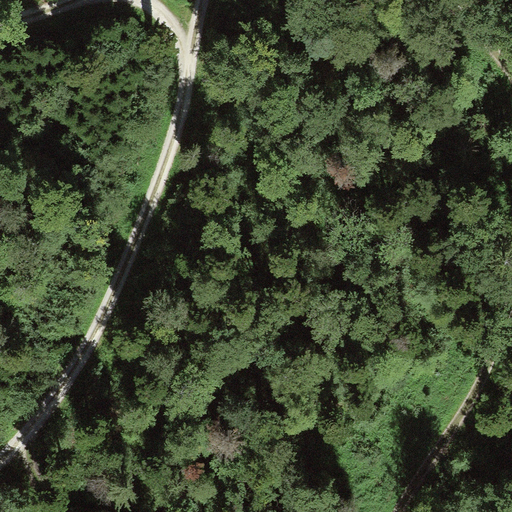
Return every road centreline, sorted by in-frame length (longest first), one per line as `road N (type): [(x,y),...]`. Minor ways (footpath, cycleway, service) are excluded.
road 1 (track): [(204,0),(165,217),(134,315),(0,453)]
road 2 (track): [(403,511),(438,443),(511,334)]
